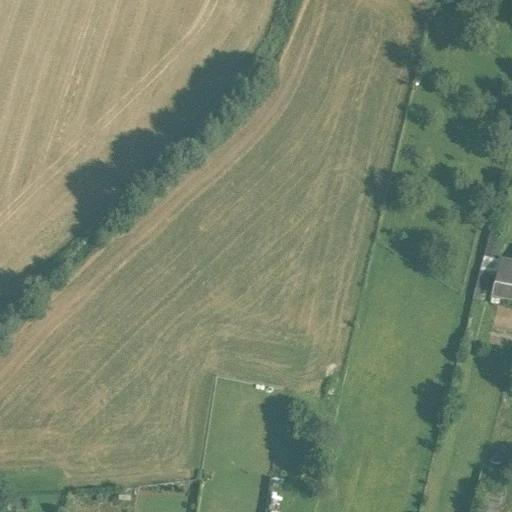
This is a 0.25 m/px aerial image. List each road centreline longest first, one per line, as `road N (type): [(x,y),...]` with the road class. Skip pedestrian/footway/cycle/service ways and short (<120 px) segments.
road 1 (track): [(0,323),(244,90),(290,0)]
road 2 (track): [(415,511),(511,102)]
